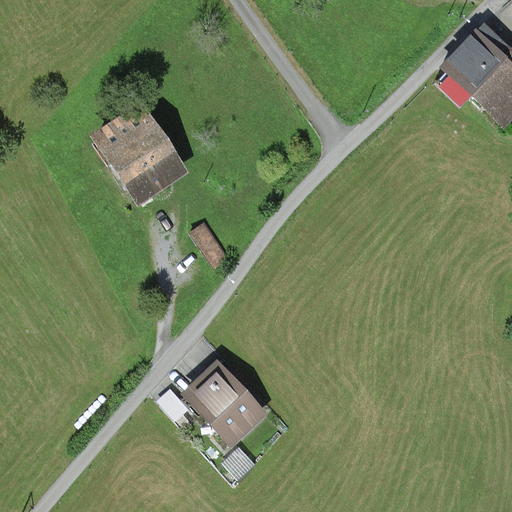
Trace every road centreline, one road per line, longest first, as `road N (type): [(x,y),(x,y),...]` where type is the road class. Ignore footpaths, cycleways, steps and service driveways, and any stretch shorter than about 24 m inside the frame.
road 1 (residential): [(39,511),(300,191),(498,0)]
road 2 (track): [(342,147),(236,0)]
